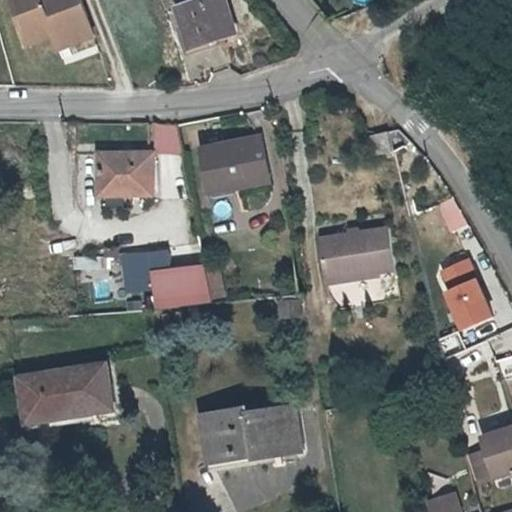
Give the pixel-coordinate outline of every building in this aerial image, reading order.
[(89,18),(82,0),(18,0),(34,44),(60,35),(61,34),(56,20),(65,17),(68,25),(75,29),(85,25),(89,18)] [(196,50),(241,33),(227,0),(212,0),(181,12),(196,50)] [(61,34),(60,35),(65,48),(96,37),(89,18),(85,25),(75,29),(68,25),(65,17),(56,20),(61,34)] [(181,124),(159,124),(159,153),(187,153),(181,124)] [(373,154),(391,149),(387,132),(369,136),(373,154)] [(233,185),(269,180),(263,142),(204,151),(211,195),(234,191),(233,185)] [(155,153),(102,153),(102,190),(131,190),(132,194),(155,194),(155,153)] [(395,270),(388,228),(318,240),(325,283),(395,270)] [(106,263),(119,262),(118,254),(105,254),(106,263)] [(215,307),(207,272),(175,275),(173,255),(128,259),(132,297),(159,294),(160,314),(215,307)] [(476,256),(443,272),(471,331),(504,315),(476,256)] [(207,272),(215,307),(224,306),(218,270),(207,272)] [(305,318),(304,300),(281,302),(282,320),(305,318)] [(111,367),(17,383),(20,407),(26,406),(29,426),(68,419),(69,424),(113,416),(108,392),(115,391),(111,367)] [(294,412),(251,418),(251,413),(208,421),(214,464),(254,457),(255,463),(296,456),(293,436),(298,435),(294,412)] [(0,426),(0,443),(13,444),(14,428),(0,426)] [(503,480),(511,477),(511,427),(488,435),(503,480)] [(483,477),(499,471),(491,448),(475,454),(483,477)] [(436,511),(511,511),(509,511),(467,511),(461,494),(434,503),(436,511)]
